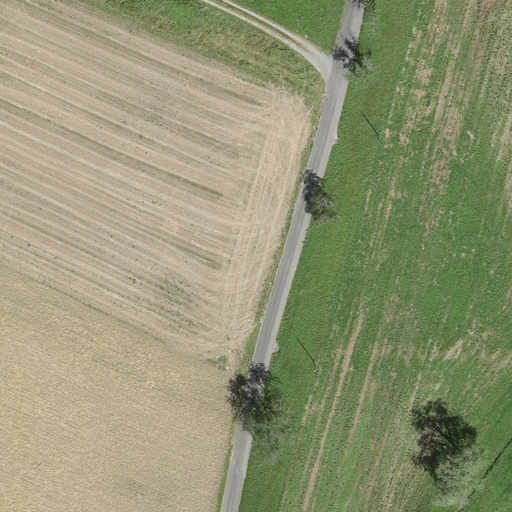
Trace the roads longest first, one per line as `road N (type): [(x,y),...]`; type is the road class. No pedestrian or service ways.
road 1 (residential): [(354,0),(243,425),(230,511)]
road 2 (track): [(334,72),(219,0)]
